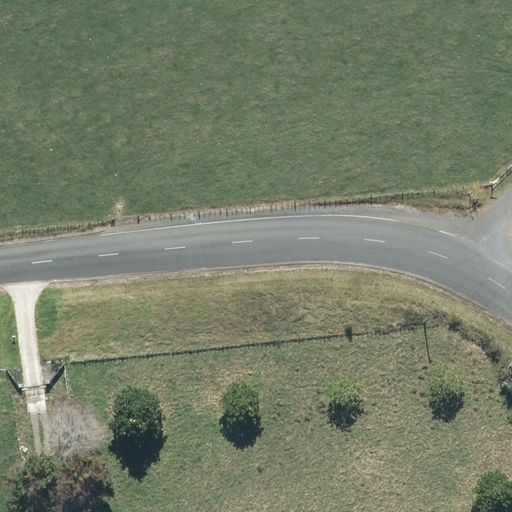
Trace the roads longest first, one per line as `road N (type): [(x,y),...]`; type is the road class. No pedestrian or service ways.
road 1 (unclassified): [(0,268),(308,238),(377,240),(439,255),(511,296)]
road 2 (unknown): [(439,255),(489,152),(511,130)]
